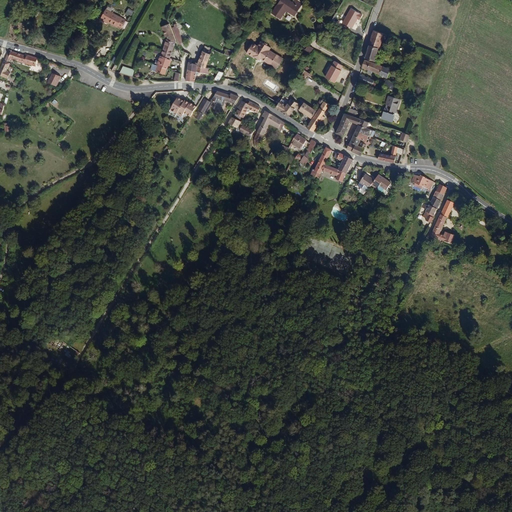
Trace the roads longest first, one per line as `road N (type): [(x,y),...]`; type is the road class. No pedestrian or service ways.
road 1 (track): [(0,446),(40,381),(71,374),(243,93)]
road 2 (unclassified): [(154,87),(96,157),(19,207),(0,278)]
road 3 (tertiary): [(326,143),(368,161),(443,174),(511,222)]
road 4 (tertiary): [(154,87),(232,89),(326,143)]
road 5 (tertiary): [(0,42),(124,87),(154,87)]
road 6 (residential): [(326,143),(380,0)]
